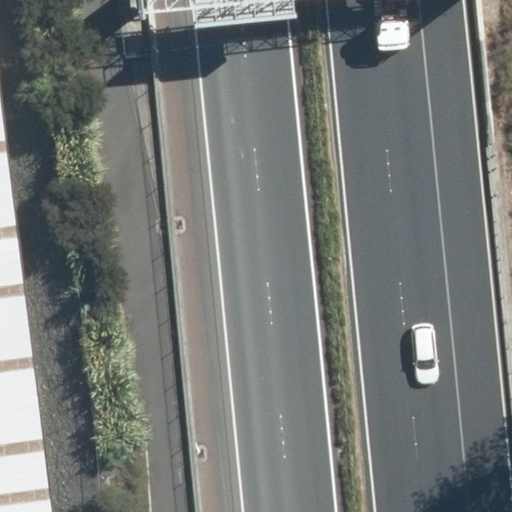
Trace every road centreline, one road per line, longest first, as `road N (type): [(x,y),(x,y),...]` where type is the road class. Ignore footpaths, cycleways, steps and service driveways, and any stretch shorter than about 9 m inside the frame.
road 1 (motorway): [(274,511),(218,0)]
road 2 (motorway): [(383,0),(436,511)]
